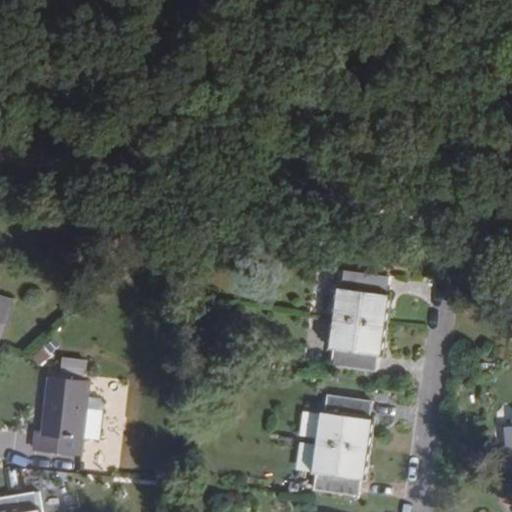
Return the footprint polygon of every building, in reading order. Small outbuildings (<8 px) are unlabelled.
[(164,254),(157,246),(146,255),(153,263),(164,254)] [(343,287),(340,286),(336,316),(388,323),(392,294),(388,294),(391,275),(345,269),(343,287)] [(0,344),(1,345),(15,299),(0,294),(0,344)] [(383,353),(388,323),(336,316),(332,346),(335,347),(333,365),(378,370),(380,353),(383,353)] [(53,427),(45,426),(42,446),(91,452),(92,436),(97,396),(100,377),(60,373),(53,427)] [(326,412),(323,411),(320,440),(371,448),(375,418),(372,418),(374,399),(329,393),(326,412)] [(97,396),(92,436),(109,439),(113,404),(109,398),(97,396)] [(364,476),(367,477),(371,448),(320,440),(315,471),(318,471),(316,489),(361,495),(364,476)] [(0,511),(43,511),(40,490),(0,497),(0,511)]
